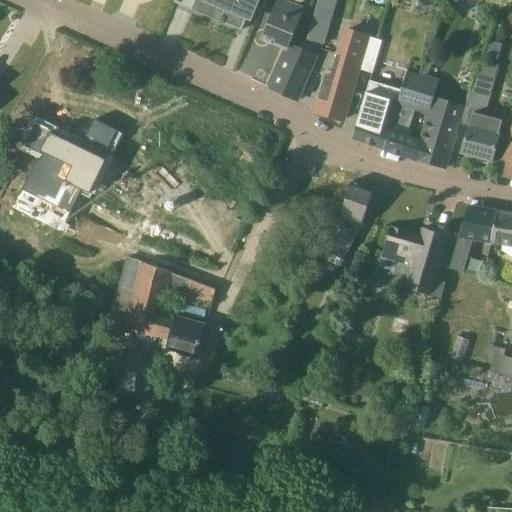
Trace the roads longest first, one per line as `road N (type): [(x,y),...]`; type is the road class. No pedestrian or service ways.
road 1 (unclassified): [(511,199),(430,184),(350,152),(32,0)]
road 2 (unknown): [(209,367),(229,288),(307,132)]
